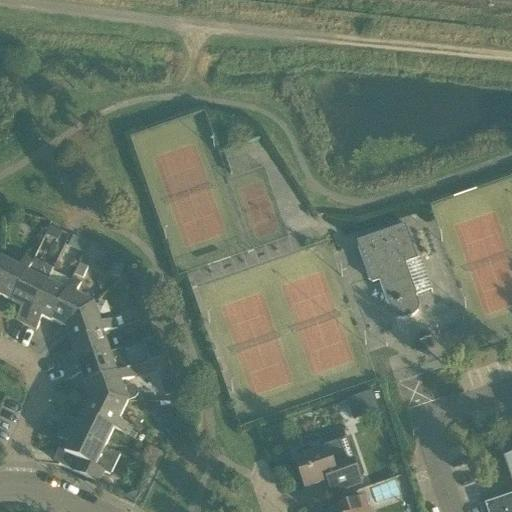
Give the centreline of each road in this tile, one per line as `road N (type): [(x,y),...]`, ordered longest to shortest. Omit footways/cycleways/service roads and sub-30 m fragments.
road 1 (track): [(511,61),(0,3)]
road 2 (residential): [(453,511),(422,417),(511,387)]
road 3 (residential): [(8,485),(38,407),(37,378),(20,356),(0,349)]
